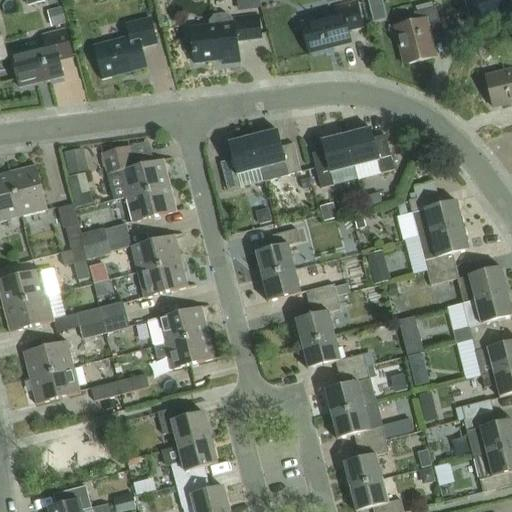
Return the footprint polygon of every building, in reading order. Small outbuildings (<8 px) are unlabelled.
[(349,33),(364,29),(358,3),(335,9),(337,17),(302,26),(310,54),(351,43),(349,33)] [(430,35),(442,32),(437,9),(434,10),(432,4),(415,8),(417,14),(415,15),(417,23),(396,29),(405,66),(436,58),(430,35)] [(62,9),(48,12),(52,29),(66,25),(62,9)] [(239,43),(262,40),(260,17),(231,20),(225,16),(212,18),(207,23),(208,28),(191,30),(196,65),(226,61),(227,65),(241,63),(239,43)] [(142,50),(158,46),(152,20),(127,26),(130,39),(95,48),(103,80),(147,69),(142,50)] [(60,61),(73,57),(66,31),(44,37),(47,48),(13,57),(21,88),(64,77),(60,61)] [(511,71),(486,78),(493,109),(511,104),(511,71)] [(382,175),(394,171),(387,142),(376,145),(372,129),(347,135),(355,169),(379,163),(382,175)] [(265,182),(301,173),(294,144),(282,147),(278,131),(254,138),(262,171),(265,182)] [(332,175),(355,169),(347,135),(322,141),(326,158),(314,161),(321,190),(335,186),(332,175)] [(239,177),(262,171),(254,138),(230,144),(234,160),(222,163),(229,192),(242,189),(239,177)] [(115,201),(127,198),(134,225),(179,213),(165,161),(136,168),(131,147),(104,155),(105,159),(102,160),(105,168),(107,167),(115,201)] [(87,171),(83,149),(63,153),(67,175),(87,171)] [(22,218),(49,212),(37,168),(11,174),(22,218)] [(0,223),(22,218),(11,174),(0,177),(0,223)] [(310,180),(301,182),(303,192),(313,189),(310,180)] [(431,236),(464,227),(457,203),(441,207),(438,194),(409,201),(412,216),(418,239),(431,236)] [(398,207),(401,217),(409,215),(406,205),(398,207)] [(363,216),(354,218),(357,231),(366,229),(363,216)] [(86,249),(82,236),(80,226),(67,229),(73,253),(86,249)] [(453,256),(470,252),(464,227),(431,236),(418,239),(425,263),(428,276),(456,268),(453,256)] [(86,249),(109,243),(106,230),(82,236),(86,249)] [(289,246),(301,244),(298,231),(270,238),(273,250),(256,254),(263,279),(296,270),(289,246)] [(139,274),(184,263),(177,237),(132,249),(139,274)] [(86,249),(89,262),(113,256),(109,243),(86,249)] [(86,263),(89,262),(86,249),(73,253),(62,255),(65,268),(75,266),(86,263)] [(366,257),(375,287),(391,282),(382,252),(366,257)] [(86,263),(75,266),(79,282),(91,279),(86,263)] [(145,301),(190,289),(184,263),(139,274),(145,301)] [(456,268),(428,276),(431,287),(459,280),(456,268)] [(475,302),(509,293),(503,269),(469,277),(475,302)] [(296,270),(263,279),(269,304),(302,295),(296,270)] [(42,271),(0,281),(0,292),(4,309),(11,307),(41,300),(49,298),(42,271)] [(406,283),(397,285),(399,296),(409,294),(406,283)] [(309,306),(338,299),(335,287),(306,295),(309,306)] [(511,305),(509,293),(475,302),(464,305),(469,328),(452,333),(455,346),(473,341),(501,334),(499,322),(511,318),(511,305)] [(11,307),(4,309),(11,335),(55,323),(49,298),(41,300),(11,307)] [(302,346),(335,338),(329,314),(341,311),(338,299),(309,306),(312,317),(296,322),(302,346)] [(101,310),(101,311),(104,323),(127,317),(124,304),(101,310)] [(203,309),(158,321),(165,346),(210,334),(203,309)] [(81,329),(104,323),(101,311),(68,320),(55,323),(58,334),(81,329)] [(127,317),(104,323),(107,335),(130,329),(127,317)] [(414,319),(399,323),(407,358),(422,354),(414,319)] [(158,321),(148,323),(154,349),(165,346),(158,321)] [(84,341),(107,335),(104,323),(81,329),(84,341)] [(165,347),(156,349),(158,360),(167,358),(171,372),(176,371),(217,360),(210,334),(165,346),(165,347)] [(494,374),(511,369),(511,343),(504,345),(501,334),(473,341),(482,377),(494,374)] [(339,376),(367,369),(364,356),(341,362),(335,338),(302,346),(308,371),(336,364),(339,376)] [(61,372),(76,368),(69,343),(25,354),(31,380),(61,372)] [(422,354),(407,358),(415,388),(430,385),(422,354)] [(38,406),(82,395),(76,368),(61,372),(31,380),(38,406)] [(377,405),(371,382),(367,369),(339,376),(342,388),(325,392),(331,417),(365,408),(377,405)] [(500,398),(511,395),(511,369),(494,374),(497,386),(500,398)] [(494,374),(482,377),(485,389),(497,386),(494,374)] [(145,378),(119,384),(123,397),(149,390),(145,378)] [(95,404),(123,397),(119,384),(92,391),(95,404)] [(465,420),(494,413),(491,401),(462,408),(465,420)] [(180,448),(212,439),(205,414),(193,417),(190,406),(158,414),(164,436),(176,433),(180,448)] [(357,449),(386,441),(383,428),(371,432),(365,408),(331,417),(337,441),(354,437),(357,449)] [(435,411),(424,415),(426,423),(437,420),(435,411)] [(511,421),(497,425),(494,413),(465,420),(474,457),(486,454),(511,447),(511,421)] [(411,421),(383,428),(386,441),(414,434),(411,421)] [(178,489),(209,480),(206,468),(219,465),(212,439),(180,448),(184,462),(172,466),(178,489)] [(350,489),(384,481),(378,457),(390,454),(386,441),(357,449),(360,460),(344,464),(350,489)] [(474,457),(480,481),(484,494),(511,486),(511,484),(509,475),(511,473),(511,447),(486,454),(474,457)] [(433,470),(420,473),(422,486),(435,483),(433,470)] [(196,511),(231,511),(225,488),(212,492),(209,480),(178,489),(183,510),(195,507),(196,511)] [(373,511),(404,511),(402,501),(390,505),(384,481),(350,489),(356,511),(364,511),(373,510),(373,511)] [(50,511),(86,511),(93,510),(88,489),(55,497),(58,509),(50,511)] [(134,497),(115,501),(117,511),(132,511),(136,511),(134,497)]
